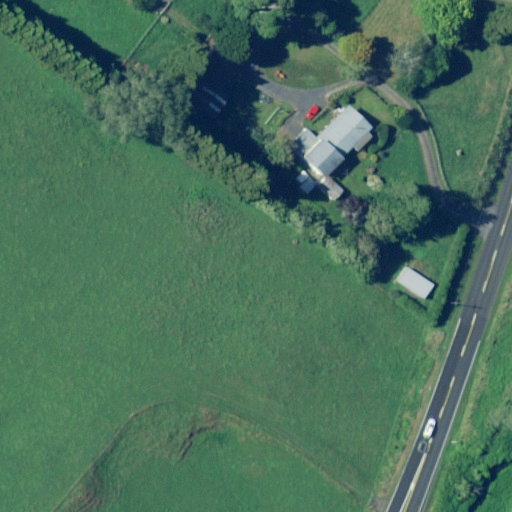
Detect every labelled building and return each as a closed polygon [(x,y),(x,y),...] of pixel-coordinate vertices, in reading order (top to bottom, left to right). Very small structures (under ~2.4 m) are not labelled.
[(370,135),(342,107),(310,139),(302,131),(285,147),(316,178),(346,148),(351,153),(370,135)] [(265,143),(234,120),(215,146),(246,169),(265,143)] [(337,193),(321,177),(312,186),(328,202),(337,193)] [(311,187),(304,179),(295,188),(303,195),(311,187)] [(429,285),(404,269),(394,283),(419,300),(429,285)]
